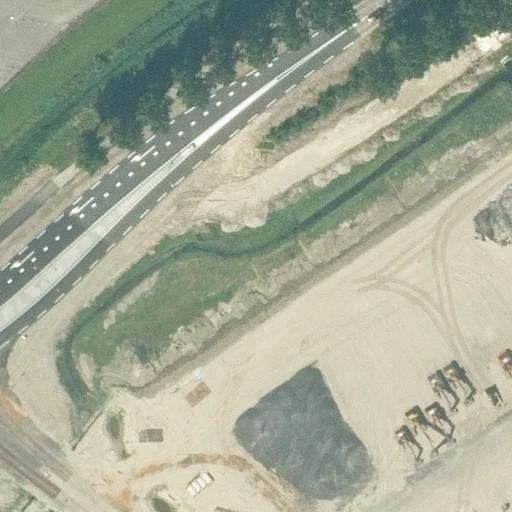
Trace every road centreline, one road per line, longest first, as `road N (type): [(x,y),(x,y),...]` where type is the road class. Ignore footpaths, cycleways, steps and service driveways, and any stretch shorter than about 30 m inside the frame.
road 1 (unclassified): [(511,193),(222,395),(152,450),(97,511)]
road 2 (secondary): [(0,341),(199,152),(220,118)]
road 3 (secondary): [(220,118),(125,185),(0,299)]
road 4 (secondary): [(220,118),(392,0)]
